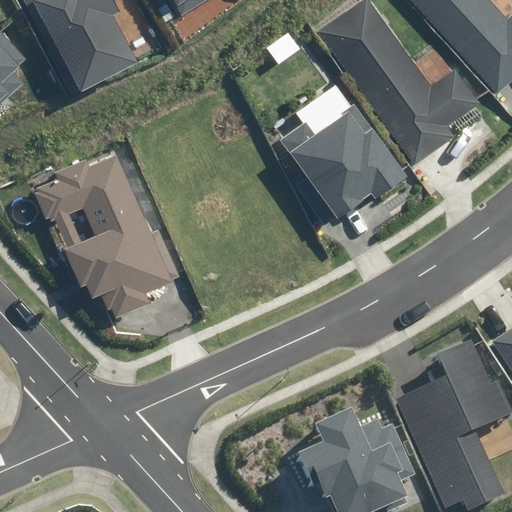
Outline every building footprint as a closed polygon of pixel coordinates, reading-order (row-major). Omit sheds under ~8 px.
[(22,0),(72,96),(137,62),(113,15),(119,12),(112,0),(22,0)] [(169,0),(181,17),(206,0),(169,0)] [(371,0),(362,0),(317,32),(411,166),(454,136),(447,125),(480,102),(457,69),(432,86),(371,0)] [(488,0),(412,0),(495,95),(511,80),(511,17),(508,22),(488,0)] [(0,106),(25,83),(13,71),(27,58),(1,29),(0,29),(0,106)] [(281,141),(336,218),(372,193),(375,198),(408,175),(356,103),(342,114),(344,117),(316,136),(306,123),(281,141)] [(88,286),(93,298),(101,295),(107,310),(112,307),(117,318),(151,303),(147,294),(172,283),(171,280),(180,276),(160,230),(151,234),(116,155),(89,167),(86,160),(56,173),(59,180),(39,188),(41,192),(36,195),(46,218),(50,216),(52,221),(56,219),(68,248),(65,249),(82,288),(88,286)] [(511,329),(492,342),(511,372),(511,329)] [(468,510),(504,495),(476,430),(511,414),(511,411),(498,379),(491,382),(473,340),(438,355),(447,376),(397,397),(445,508),(463,500),(468,510)] [(320,481),(333,511),(389,511),(388,510),(410,501),(400,480),(415,474),(393,423),(381,428),(377,419),(361,426),(353,407),(316,424),(324,442),(297,454),(311,485),(320,481)]
